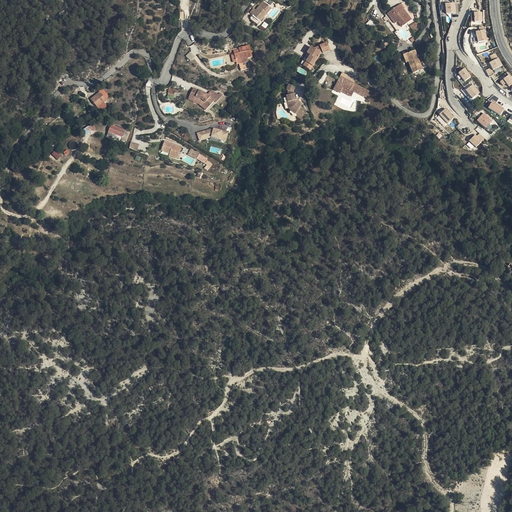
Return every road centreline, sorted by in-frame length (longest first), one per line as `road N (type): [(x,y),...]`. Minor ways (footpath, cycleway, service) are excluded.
road 1 (residential): [(65,83),(101,81),(139,50),(160,81),(183,34),(225,35),(249,0)]
road 2 (track): [(0,217),(33,216),(82,143)]
